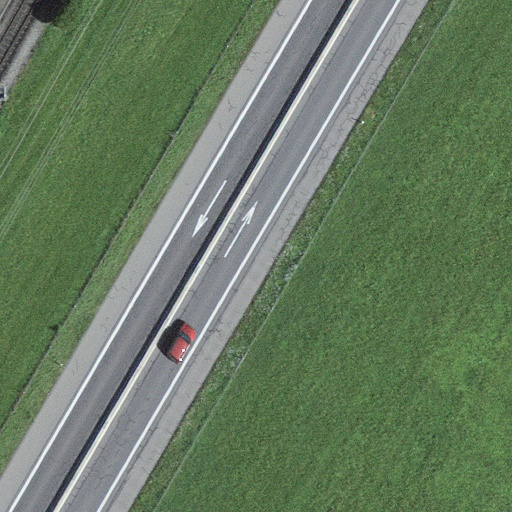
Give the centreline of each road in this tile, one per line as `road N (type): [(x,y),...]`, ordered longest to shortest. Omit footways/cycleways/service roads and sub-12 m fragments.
road 1 (trunk): [(330,0),(29,511)]
road 2 (trunk): [(81,511),(382,0)]
